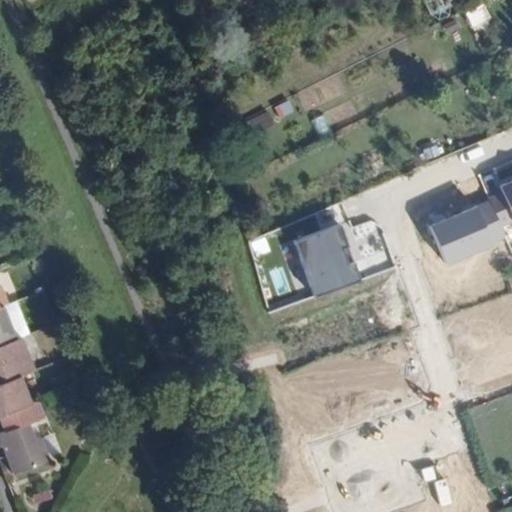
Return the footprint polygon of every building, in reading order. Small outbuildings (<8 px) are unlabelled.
[(469,25),(487,16),(481,2),(462,12),(469,25)] [(265,109),(240,121),(249,138),(274,125),(265,109)] [(511,178),(497,185),(511,220),(511,178)] [(484,199),(427,225),(445,263),(503,237),(484,199)] [(360,280),(339,224),(291,242),(313,296),(360,280)] [(0,346),(16,341),(3,308),(0,308),(0,346)] [(0,384),(19,377),(34,371),(21,339),(16,341),(0,346),(0,384)] [(0,415),(30,404),(19,377),(0,384),(0,415)] [(42,418),(36,402),(30,404),(0,415),(0,418),(5,431),(0,433),(0,446),(2,446),(13,473),(48,460),(39,438),(34,440),(28,423),(42,418)]
